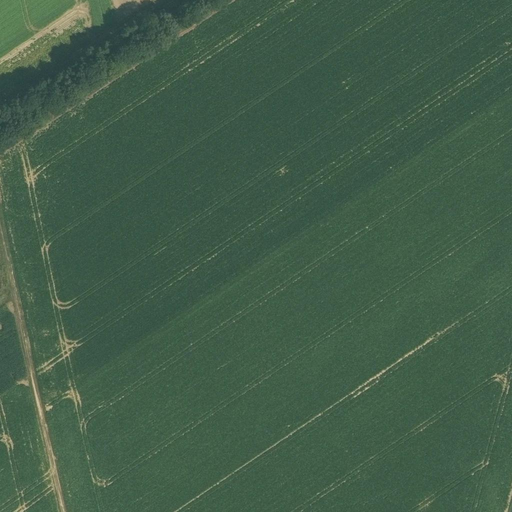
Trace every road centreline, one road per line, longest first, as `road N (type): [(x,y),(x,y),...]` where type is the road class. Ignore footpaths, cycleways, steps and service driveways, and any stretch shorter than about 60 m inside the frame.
road 1 (track): [(64,511),(0,224)]
road 2 (track): [(160,0),(0,107)]
